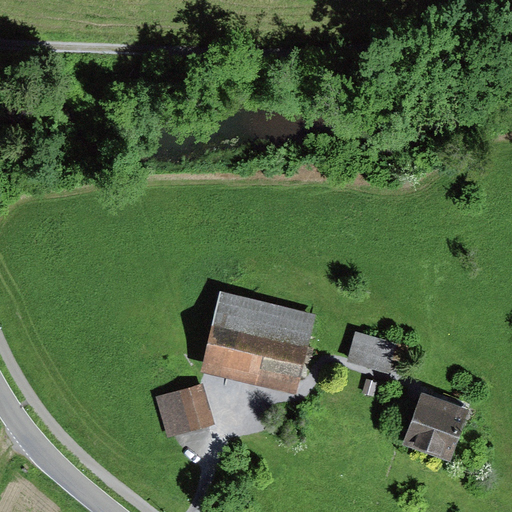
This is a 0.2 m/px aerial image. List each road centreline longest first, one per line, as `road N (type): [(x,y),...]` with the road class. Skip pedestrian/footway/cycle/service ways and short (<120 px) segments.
road 1 (track): [(0,41),(284,56),(400,39),(495,0)]
road 2 (tertiary): [(111,511),(57,467),(0,395)]
